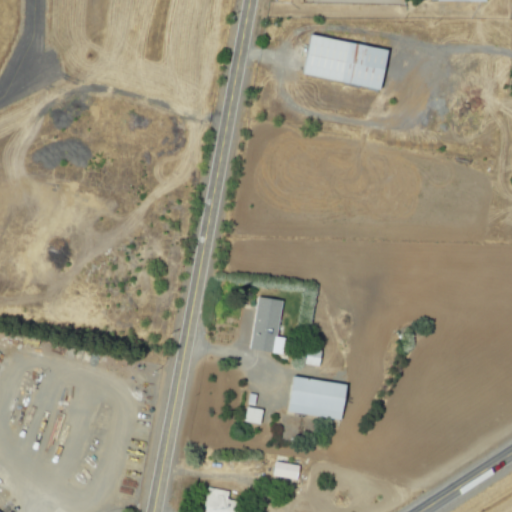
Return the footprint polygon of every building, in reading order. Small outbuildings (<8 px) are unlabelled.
[(301,74),(310,34),(387,50),(379,90),(301,74)] [(273,337),(280,301),(254,297),(245,349),(278,355),(281,338),(273,337)] [(318,366),(319,349),(302,349),(301,365),(318,366)] [(336,418),(339,383),(285,378),(282,414),(336,418)] [(260,409),(242,408),(240,422),(258,424),(260,409)] [(267,475),(293,481),(296,467),(270,461),(267,475)] [(198,511),(226,511),(230,493),(203,487),(198,511)]
